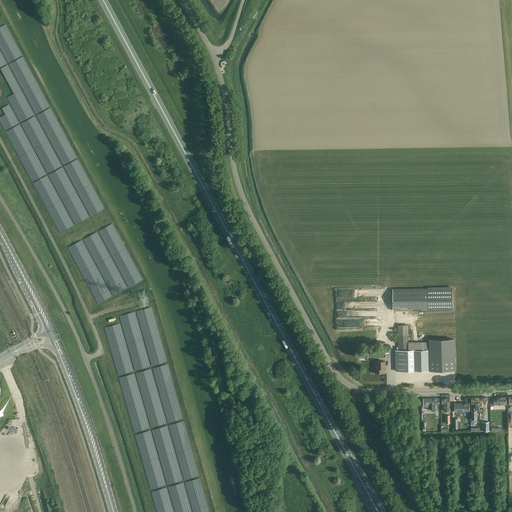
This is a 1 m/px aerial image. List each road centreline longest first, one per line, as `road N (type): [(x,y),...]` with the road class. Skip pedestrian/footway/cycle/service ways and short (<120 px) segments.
road 1 (trunk): [(377,511),(102,0)]
road 2 (unclassified): [(388,390),(350,385),(312,333),(239,186),(214,55)]
road 3 (unclassified): [(135,511),(85,358),(0,197)]
road 4 (secondary): [(51,335),(112,511)]
road 5 (unclassified): [(388,390),(511,388)]
